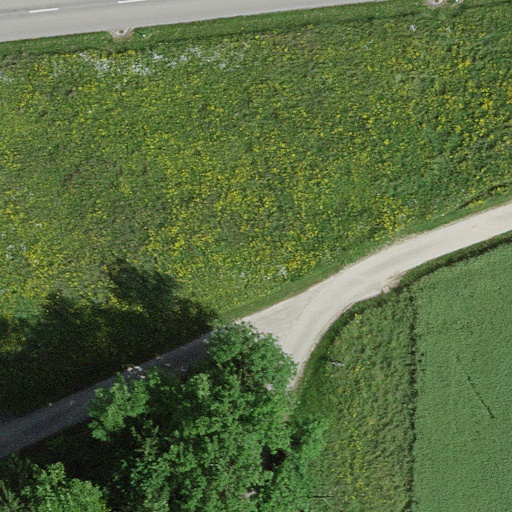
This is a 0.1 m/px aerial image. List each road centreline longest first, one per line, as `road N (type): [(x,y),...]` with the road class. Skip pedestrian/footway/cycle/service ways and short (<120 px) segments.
road 1 (track): [(511,230),(255,324),(0,444)]
road 2 (track): [(299,307),(301,329),(241,511)]
road 3 (unclassified): [(208,0),(0,21)]
